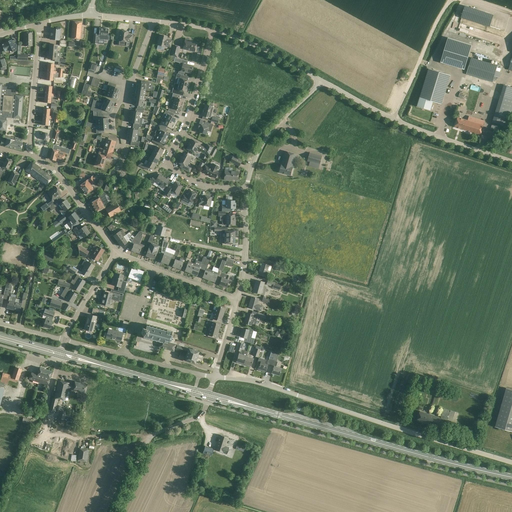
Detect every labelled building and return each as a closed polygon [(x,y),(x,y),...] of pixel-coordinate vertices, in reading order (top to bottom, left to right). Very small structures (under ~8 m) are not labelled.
[(466,6),(463,18),(492,26),(496,14),(466,6)] [(81,23),(72,22),(71,38),(80,39),(81,23)] [(51,29),(50,39),(60,40),(61,28),(56,28),(55,29),(51,29)] [(98,34),(97,43),(104,44),(104,40),(109,40),(109,36),(107,36),(108,29),(99,28),(98,34)] [(118,41),(118,45),(126,46),(127,42),(131,42),(132,36),(126,35),(127,32),(120,31),(118,41)] [(32,46),(32,33),(24,33),(24,46),(32,46)] [(167,36),(160,35),(157,45),(164,47),(165,46),(170,47),(172,41),(166,39),(167,36)] [(5,43),(1,45),(2,46),(3,48),(4,52),(8,50),(12,49),(13,52),(16,51),(17,43),(15,39),(11,41),(11,40),(5,43)] [(189,40),(185,39),(183,49),(189,51),(194,52),(196,43),(189,41),(189,40)] [(472,46),(448,39),(441,63),(465,70),(472,46)] [(180,47),(173,45),(171,56),(177,57),(180,47)] [(471,58),(466,74),(492,82),(493,79),(495,79),(496,77),(499,78),(501,72),(496,71),(497,66),(480,60),(471,58)] [(89,69),(95,71),(97,64),(90,62),(89,69)] [(47,72),(58,73),(55,72),(55,71),(53,71),(54,64),(48,63),(47,72)] [(193,66),(183,63),(181,71),(185,72),(190,73),(191,70),(192,70),(193,66)] [(420,98),(432,101),(441,104),(450,75),(429,69),(420,98)] [(62,73),(59,73),(58,73),(47,72),(46,80),(52,81),(53,74),(55,74),(55,77),(62,77),(62,73)] [(174,83),(188,87),(189,81),(182,79),(184,76),(179,74),(177,74),(174,83)] [(136,83),(135,89),(148,91),(149,82),(141,81),(141,84),(136,83)] [(116,84),(108,82),(106,90),(118,94),(119,89),(115,87),(116,84)] [(2,84),(0,83),(0,130),(6,131),(7,120),(5,120),(5,117),(21,119),(23,96),(15,95),(15,96),(13,96),(13,93),(16,93),(11,92),(11,90),(6,89),(7,87),(2,86),(2,84)] [(171,93),(173,93),(178,95),(179,91),(186,93),(188,87),(174,83),(171,93)] [(511,110),(511,87),(503,85),(492,122),(507,126),(511,110)] [(53,95),(53,94),(51,93),(52,86),(46,86),(45,94),(53,95)] [(106,90),(104,96),(116,99),(118,94),(106,90)] [(170,99),(169,102),(182,106),(184,100),(178,98),(179,95),(178,95),(173,93),(171,99),(170,99)] [(53,95),(45,94),(44,103),(50,103),(51,96),(53,96),(53,97),(56,98),(56,100),(64,101),(64,99),(65,96),(60,96),(57,95),(53,95)] [(105,98),(103,103),(112,108),(114,103),(105,98)] [(432,101),(420,98),(417,106),(430,110),(432,101)] [(133,99),(133,105),(137,106),(137,109),(142,109),(143,101),(133,99)] [(182,106),(169,102),(168,105),(168,106),(169,107),(168,111),(174,113),(175,110),(181,111),(182,106)] [(97,112),(100,113),(102,109),(109,112),(112,108),(103,103),(100,108),(92,105),(90,110),(97,112)] [(212,107),(210,106),(208,106),(205,105),(203,112),(202,112),(201,116),(211,118),(214,107),(212,107)] [(44,108),(43,117),(51,117),(54,118),(58,118),(58,114),(51,113),(51,116),(49,116),(50,109),(44,108)] [(131,111),(130,117),(142,119),(142,118),(140,118),(140,113),(143,113),(143,110),(142,109),(137,109),(136,108),(135,111),(131,111)] [(166,120),(175,124),(177,120),(176,120),(177,119),(171,116),(173,113),(167,111),(166,110),(162,118),(166,120)] [(98,119),(95,119),(95,125),(108,124),(108,118),(103,118),(103,114),(100,113),(97,112),(98,119)] [(480,135),(484,121),(469,116),(468,120),(458,117),(455,127),(480,135)] [(51,117),(43,117),(42,125),(48,126),(49,119),(51,119),(51,117)] [(129,122),(133,123),(133,126),(138,127),(141,127),(142,119),(130,117),(129,122)] [(166,120),(162,118),(166,120),(164,122),(162,121),(159,126),(158,125),(165,129),(166,126),(171,129),(172,128),(173,129),(175,124),(166,120)] [(213,124),(205,122),(204,125),(203,124),(202,125),(198,124),(196,129),(200,131),(200,133),(205,134),(206,135),(207,131),(210,132),(213,124)] [(500,126),(492,123),(490,130),(499,132),(500,126)] [(95,125),(96,134),(104,133),(104,130),(108,130),(108,124),(95,125)] [(167,130),(165,129),(158,125),(154,133),(166,139),(169,134),(166,133),(167,130)] [(128,128),(127,134),(137,136),(138,130),(138,127),(133,126),(132,129),(128,128)] [(166,139),(154,133),(155,134),(152,141),(159,145),(160,142),(163,144),(166,139)] [(127,134),(126,140),(131,141),(130,145),(138,146),(139,142),(136,141),(137,136),(127,134)] [(22,143),(23,139),(15,137),(15,138),(14,140),(12,148),(20,150),(21,150),(20,150),(22,143)] [(14,140),(14,141),(7,139),(6,142),(1,140),(0,145),(5,146),(12,148),(14,140)] [(96,160),(95,165),(96,165),(96,166),(98,167),(99,166),(103,167),(104,162),(105,162),(106,158),(110,159),(111,154),(115,143),(115,142),(107,139),(106,140),(101,155),(98,154),(96,160)] [(190,144),(187,149),(194,153),(195,153),(197,149),(203,152),(205,148),(200,145),(200,144),(191,139),(190,140),(189,143),(190,144)] [(54,144),(50,159),(54,160),(57,161),(63,162),(65,153),(69,154),(70,150),(61,147),(54,145),(54,144)] [(205,148),(203,152),(209,155),(213,147),(207,144),(205,148)] [(153,151),(161,155),(163,150),(159,148),(156,146),(153,151)] [(161,155),(153,151),(150,156),(158,160),(161,155)] [(297,154),(285,151),(281,164),(282,164),(280,172),(290,175),(293,167),(294,168),(297,154)] [(181,156),(180,158),(189,162),(190,160),(193,162),(196,157),(188,152),(186,155),(184,153),(182,156),(181,156)] [(308,161),(320,165),(322,156),(310,153),(308,161)] [(158,160),(150,156),(148,160),(156,164),(158,160)] [(237,159),(233,156),(230,161),(234,164),(239,166),(241,161),(237,159)] [(3,164),(0,162),(0,169),(3,171),(4,168),(8,170),(10,165),(12,161),(6,158),(3,164)] [(187,166),(189,162),(180,158),(179,160),(180,160),(179,163),(183,166),(182,168),(189,172),(191,168),(187,166)] [(153,169),(156,164),(148,160),(145,165),(139,162),(138,165),(147,170),(149,167),(153,169)] [(52,178),(31,162),(28,166),(25,170),(46,186),(49,182),(52,178)] [(205,165),(202,171),(215,178),(218,172),(216,171),(219,166),(213,163),(210,168),(205,165)] [(19,174),(13,171),(7,182),(14,185),(19,174)] [(228,171),(224,171),(224,179),(228,179),(227,180),(231,181),(231,179),(237,180),(238,172),(233,171),(228,171)] [(158,187),(159,185),(164,177),(159,174),(157,177),(154,175),(152,177),(150,180),(149,182),(153,184),(154,182),(159,185),(158,187)] [(79,186),(82,189),(85,187),(85,186),(88,184),(93,180),(92,179),(95,177),(93,176),(93,175),(83,183),(82,181),(79,183),(80,185),(79,186)] [(85,187),(82,189),(86,194),(93,189),(91,185),(92,184),(97,180),(95,177),(92,179),(93,180),(88,184),(85,186),(85,187)] [(163,194),(166,190),(164,189),(166,187),(167,187),(169,185),(166,183),(168,180),(164,177),(159,185),(158,187),(160,188),(160,189),(165,192),(163,194)] [(170,183),(169,185),(167,187),(166,190),(163,194),(169,198),(172,192),(178,195),(181,191),(180,190),(182,186),(178,184),(179,183),(176,182),(175,182),(170,190),(167,188),(170,184),(170,183)] [(49,207),(54,203),(56,202),(54,199),(61,194),(55,186),(47,192),(49,195),(48,197),(51,201),(47,204),(49,207)] [(182,199),(181,200),(188,204),(187,205),(190,206),(192,203),(195,198),(197,194),(189,190),(187,195),(184,194),(182,199)] [(99,198),(91,203),(96,212),(100,210),(104,207),(103,205),(103,204),(108,201),(104,195),(106,195),(104,192),(99,194),(97,195),(99,198)] [(211,197),(204,196),(203,198),(200,197),(199,204),(198,205),(199,205),(198,207),(203,208),(204,205),(210,207),(211,202),(211,201),(211,197)] [(70,207),(65,200),(59,204),(62,208),(59,211),(61,213),(64,211),(70,207)] [(222,205),(222,212),(225,212),(230,212),(230,208),(235,208),(235,203),(234,203),(234,201),(225,201),(225,205),(222,205)] [(117,204),(106,210),(110,217),(121,211),(117,204)] [(225,215),(225,212),(222,212),(218,211),(218,216),(223,216),(223,219),(222,219),(222,220),(222,224),(222,225),(223,225),(225,225),(226,225),(235,225),(235,220),(234,220),(234,215),(226,215),(225,215)] [(79,219),(74,212),(68,217),(71,221),(67,223),(71,229),(79,223),(77,220),(79,219)] [(154,234),(165,236),(167,227),(157,224),(154,234)] [(78,236),(80,239),(83,237),(85,235),(89,232),(84,226),(81,229),(78,225),(74,228),(73,229),(77,234),(78,236)] [(113,236),(117,241),(125,236),(126,235),(122,229),(113,236)] [(134,237),(131,242),(131,243),(133,244),(131,250),(139,253),(141,247),(136,245),(138,239),(140,239),(142,233),(139,232),(134,237)] [(128,241),(131,242),(134,237),(132,235),(131,236),(129,239),(126,235),(125,236),(117,241),(121,247),(127,242),(128,241)] [(154,237),(150,236),(145,248),(148,249),(145,256),(154,259),(156,254),(158,249),(159,246),(152,243),(154,237)] [(79,253),(85,257),(89,252),(78,245),(78,246),(79,253)] [(91,257),(97,261),(98,260),(97,260),(101,254),(104,251),(97,247),(94,245),(90,252),(93,254),(91,257)] [(39,252),(33,251),(30,265),(35,267),(39,252)] [(164,254),(161,262),(168,264),(170,260),(170,257),(172,258),(174,255),(165,251),(164,254)] [(204,264),(207,266),(210,259),(212,252),(209,251),(207,258),(204,264)] [(42,259),(52,262),(54,256),(49,254),(44,252),(42,259)] [(191,273),(197,275),(201,263),(204,264),(207,258),(203,256),(201,262),(195,260),(194,264),(193,266),(191,273)] [(183,259),(180,257),(179,261),(175,259),(172,266),(180,269),(182,262),(183,259)] [(225,261),(223,267),(225,268),(226,265),(231,267),(233,261),(227,259),(226,261),(225,261)] [(94,266),(85,260),(82,264),(85,266),(81,272),(88,276),(90,272),(93,266),(94,266)] [(191,273),(193,266),(194,264),(188,261),(185,271),(191,273)] [(269,266),(262,263),(260,267),(261,267),(260,269),(259,269),(258,275),(268,278),(270,271),(268,271),(269,266)] [(132,267),(131,268),(129,273),(128,277),(140,282),(143,271),(132,267)] [(204,273),(202,277),(208,280),(208,279),(211,273),(212,270),(208,269),(206,268),(205,271),(204,273)] [(208,279),(208,280),(214,282),(217,276),(218,273),(212,270),(211,273),(208,279)] [(117,291),(124,293),(124,291),(125,288),(125,287),(126,283),(127,282),(122,281),(123,275),(115,273),(114,278),(115,278),(113,285),(112,285),(119,287),(118,291),(117,291)] [(230,276),(221,273),(219,277),(221,278),(221,279),(219,284),(219,285),(222,287),(223,285),(226,287),(229,280),(228,280),(230,276)] [(70,283),(74,285),(73,287),(79,291),(85,282),(80,278),(80,277),(77,275),(76,276),(74,280),(72,279),(70,283)] [(63,281),(58,280),(57,285),(69,288),(70,284),(63,282),(63,281)] [(264,282),(256,280),(253,292),(264,295),(266,287),(263,287),(264,282)] [(281,284),(267,280),(266,285),(272,286),(272,288),(280,290),(281,284)] [(66,288),(61,295),(66,299),(72,303),(77,294),(71,290),(71,291),(66,288)] [(122,301),(124,293),(117,291),(116,295),(104,292),(102,297),(103,297),(101,304),(109,306),(111,299),(118,301),(118,300),(122,301)] [(18,303),(15,302),(13,310),(19,311),(20,309),(23,309),(25,299),(27,293),(24,293),(22,301),(19,300),(18,303)] [(13,310),(15,302),(16,298),(9,297),(8,300),(8,303),(6,308),(13,310)] [(251,297),(248,308),(255,309),(260,311),(262,306),(256,304),(258,299),(251,297)] [(62,302),(51,299),(49,306),(60,309),(62,302)] [(214,310),(213,312),(223,315),(225,308),(217,305),(215,310),(214,310)] [(45,309),(43,315),(46,316),(46,319),(43,327),(50,329),(53,321),(52,321),(55,312),(45,309)] [(223,315),(213,312),(213,314),(214,314),(213,319),(221,322),(223,315)] [(253,315),(247,313),(245,320),(245,319),(244,323),(254,327),(257,316),(265,319),(266,316),(259,313),(257,313),(257,316),(253,315)] [(88,314),(84,329),(95,332),(93,331),(95,323),(96,323),(96,321),(96,320),(97,316),(91,315),(88,314)] [(209,326),(209,328),(218,331),(220,324),(212,322),(211,327),(209,326)] [(160,342),(158,346),(161,346),(160,348),(173,352),(174,350),(174,349),(175,345),(171,343),(169,343),(169,342),(170,342),(170,341),(171,340),(172,341),(173,340),(172,340),(172,338),(173,338),(173,337),(172,337),(171,335),(172,334),(171,334),(172,332),(167,330),(149,325),(148,326),(146,326),(146,324),(146,325),(145,325),(146,326),(145,328),(142,327),(142,329),(141,331),(141,333),(143,334),(143,336),(142,337),(142,338),(143,337),(145,338),(145,339),(146,339),(146,338),(160,342)] [(218,331),(209,328),(208,330),(209,331),(208,336),(216,338),(218,331)] [(244,341),(241,341),(244,342),(244,341),(253,344),(254,339),(251,338),(253,330),(248,328),(248,330),(242,328),(240,336),(245,338),(244,341)] [(123,333),(108,329),(107,334),(108,334),(107,337),(117,340),(117,341),(121,342),(123,333)] [(242,350),(244,342),(241,341),(239,340),(236,350),(239,351),(236,361),(240,362),(239,363),(243,365),(247,354),(247,351),(242,350)] [(177,345),(175,350),(181,351),(179,358),(194,363),(198,352),(193,350),(193,349),(192,349),(192,350),(188,349),(177,345)] [(247,354),(243,365),(247,366),(247,365),(250,366),(253,359),(253,356),(258,357),(260,350),(261,347),(256,346),(253,356),(247,354)] [(274,352),(272,361),(275,362),(271,373),(279,375),(281,369),(277,367),(279,363),(276,362),(278,356),(274,354),(275,352),(274,352)] [(265,360),(259,358),(256,365),(259,366),(258,370),(261,371),(262,369),(265,371),(267,365),(264,364),(265,360)] [(22,369),(15,367),(11,378),(18,381),(22,369)] [(51,371),(40,368),(37,375),(31,373),(29,379),(48,385),(50,379),(49,378),(51,371)] [(10,375),(3,373),(0,382),(7,384),(10,375)] [(65,400),(67,400),(69,392),(67,391),(68,389),(70,389),(85,393),(87,384),(74,381),(73,386),(71,385),(69,384),(69,383),(58,380),(54,398),(54,399),(52,398),(50,410),(55,411),(58,399),(57,399),(57,398),(65,400)] [(511,388),(506,388),(497,427),(511,430),(511,388)] [(455,412),(443,409),(440,418),(441,418),(452,421),(453,418),(455,412)] [(441,418),(440,418),(420,411),(417,421),(438,427),(441,418)] [(228,438),(220,435),(215,450),(226,454),(229,448),(225,446),(228,438)] [(214,449),(205,446),(203,453),(211,456),(214,449)] [(89,450),(80,449),(78,461),(87,462),(89,450)]
